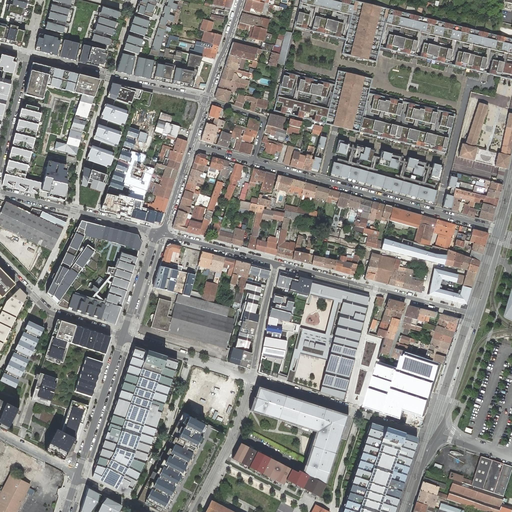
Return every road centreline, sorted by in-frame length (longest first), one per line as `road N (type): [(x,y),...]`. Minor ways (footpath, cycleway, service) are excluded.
road 1 (residential): [(503,231),(253,161)]
road 2 (residential): [(276,263),(479,315)]
road 3 (residential): [(26,54),(206,100)]
road 4 (residential): [(250,378),(416,433)]
road 5 (residential): [(162,233),(0,191)]
road 6 (residential): [(122,336),(53,314),(0,261)]
road 7 (residential): [(122,336),(77,474)]
road 8 (residential): [(193,511),(250,378)]
road 9 (residential): [(122,336),(250,378)]
